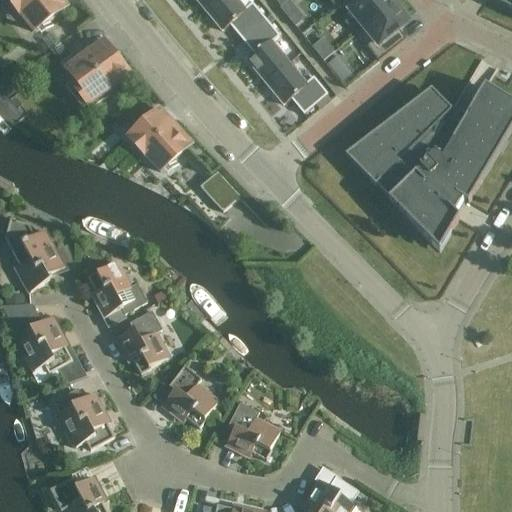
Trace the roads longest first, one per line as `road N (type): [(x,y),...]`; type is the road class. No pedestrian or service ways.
road 1 (unclassified): [(439,507),(321,440),(276,479),(254,483),(163,464),(113,406),(68,298)]
road 2 (residential): [(270,178),(118,0)]
road 3 (residential): [(450,29),(270,178)]
road 4 (residential): [(428,348),(270,178)]
road 5 (unclassified): [(439,507),(441,384),(428,348)]
road 6 (residential): [(428,348),(511,210)]
